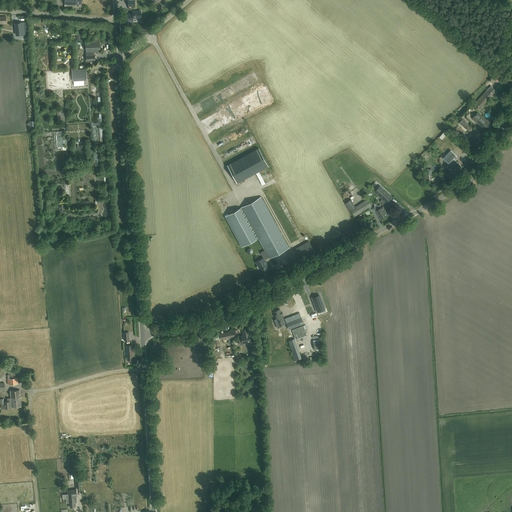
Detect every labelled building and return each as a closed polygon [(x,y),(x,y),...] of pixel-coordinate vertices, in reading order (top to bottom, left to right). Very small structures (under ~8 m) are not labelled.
[(133,20),(133,18),(141,17),(141,10),(132,11),(132,14),(125,14),(126,22),(130,22),(130,20),(133,20)] [(13,40),(12,32),(0,32),(0,39),(0,41),(13,40)] [(94,52),(100,51),(99,41),(85,42),(86,60),(95,60),(94,55),(94,52)] [(72,69),(72,78),(73,82),(87,81),(87,77),(86,69),(72,69)] [(496,90),(491,85),(473,105),(479,111),(497,91),(496,90)] [(484,129),(490,122),(478,112),(472,118),(476,121),(477,121),(476,122),(484,129)] [(466,129),(469,125),(462,118),(459,122),(466,129)] [(104,137),(104,122),(100,122),(100,123),(93,123),(93,127),(99,127),(99,137),(104,137)] [(67,146),(64,146),(64,133),(58,133),(59,147),(62,147),(62,151),(67,151),(67,146)] [(258,148),(227,165),(237,183),(268,166),(258,148)] [(452,179),(455,175),(454,174),(462,168),(457,162),(455,159),(458,157),(451,150),(443,158),(449,164),(447,166),(449,169),(446,172),(450,178),(450,177),(452,179)] [(389,177),(399,165),(391,158),(381,170),(389,177)] [(386,202),(392,196),(380,185),(375,191),(386,202)] [(269,258),(288,247),(261,196),(225,216),(241,247),(258,238),(264,250),(260,252),(263,257),(255,261),(261,272),(269,268),(264,259),(268,257),(269,258)] [(354,215),(371,204),(368,199),(351,210),(354,215)] [(375,211),(376,210),(381,219),(388,215),(383,206),(382,207),(380,204),(373,207),(375,211)] [(295,238),(299,235),(295,230),(291,233),(295,238)] [(302,261),(316,254),(309,241),(295,248),(302,261)] [(317,312),(324,309),(319,295),(312,298),(317,312)] [(279,308),(273,311),(275,319),(274,319),(277,327),(281,326),(280,325),(285,323),(279,308)] [(288,329),(303,323),(299,313),(293,315),(294,319),(286,322),(288,329)] [(306,328),(305,325),(292,330),(296,339),(307,335),(304,329),(306,328)] [(243,344),(243,343),(250,341),(247,328),(242,329),(243,335),(241,336),(241,339),(239,340),(239,341),(239,344),(240,345),(243,344)] [(232,335),(235,334),(235,330),(219,333),(220,339),(232,337),(232,335)] [(288,341),(293,356),(292,357),(293,361),(295,360),(301,358),(294,339),(288,341)] [(10,407),(21,406),(20,397),(19,397),(18,394),(20,394),(20,389),(10,390),(10,398),(9,398),(9,401),(4,401),(4,399),(0,399),(0,404),(1,404),(1,408),(5,408),(10,407)] [(67,494),(62,494),(62,499),(66,499),(66,503),(69,503),(70,507),(75,506),(75,502),(77,502),(76,495),(77,495),(76,489),(67,490),(67,494)]
